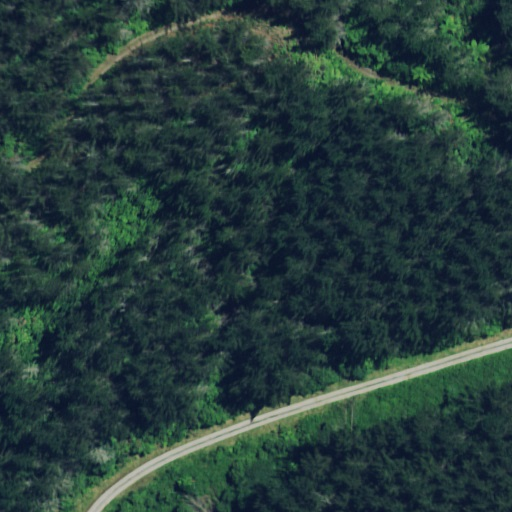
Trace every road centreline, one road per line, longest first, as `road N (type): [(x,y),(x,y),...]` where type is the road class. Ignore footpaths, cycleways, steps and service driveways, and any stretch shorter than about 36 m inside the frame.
road 1 (unclassified): [(106,511),(119,488),(185,445),(511,340)]
road 2 (track): [(0,217),(135,51),(231,0)]
road 3 (track): [(260,0),(337,58),(433,86),(511,130)]
